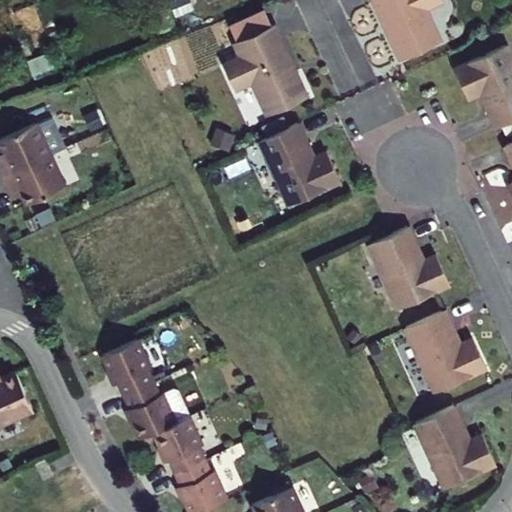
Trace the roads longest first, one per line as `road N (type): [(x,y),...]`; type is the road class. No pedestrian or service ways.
road 1 (residential): [(0,318),(31,339),(124,511)]
road 2 (residential): [(511,329),(460,219),(417,172)]
